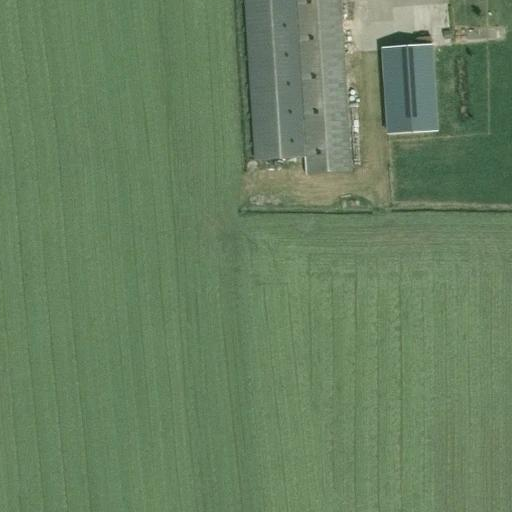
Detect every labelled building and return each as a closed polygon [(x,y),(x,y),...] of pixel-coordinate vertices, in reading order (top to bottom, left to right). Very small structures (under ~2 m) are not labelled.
[(350,172),(340,0),(245,0),(255,160),(305,157),(306,174),(350,172)] [(436,19),(489,17),(488,1),(435,3),(436,19)] [(468,39),(466,18),(436,20),(437,41),(468,39)] [(506,29),(469,29),(469,44),(507,44),(506,29)] [(388,133),(437,131),(432,47),(383,50),(388,133)]
